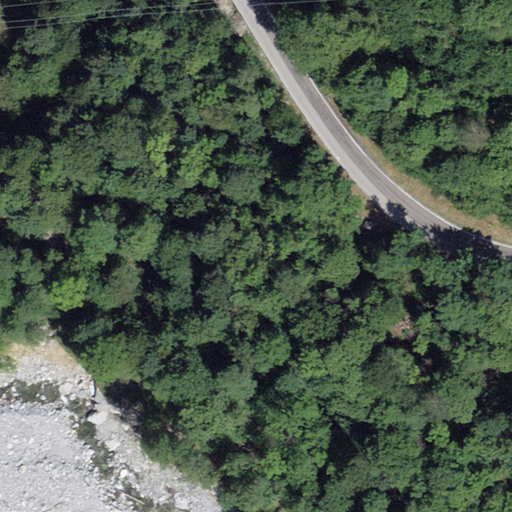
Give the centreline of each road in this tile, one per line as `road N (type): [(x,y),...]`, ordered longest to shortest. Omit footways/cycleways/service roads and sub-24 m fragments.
road 1 (track): [(265,511),(164,415),(68,381),(39,359),(39,342),(53,329),(135,299),(143,283),(135,267),(79,258),(48,231),(0,235)]
road 2 (unclassified): [(511,261),(444,237),(368,179),(245,0)]
